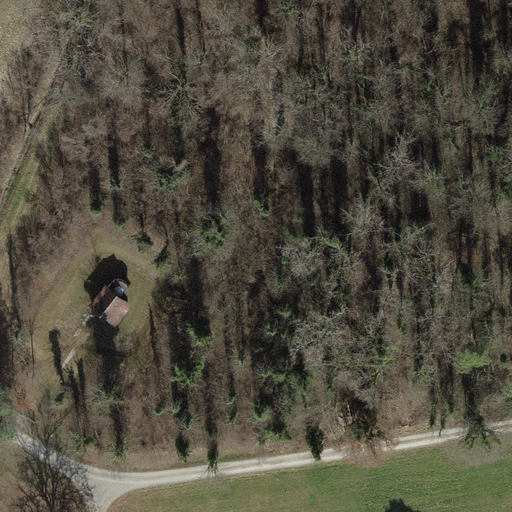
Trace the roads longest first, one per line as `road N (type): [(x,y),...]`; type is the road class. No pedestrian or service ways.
road 1 (track): [(0,422),(98,489),(511,419)]
road 2 (track): [(17,431),(26,393),(83,321)]
